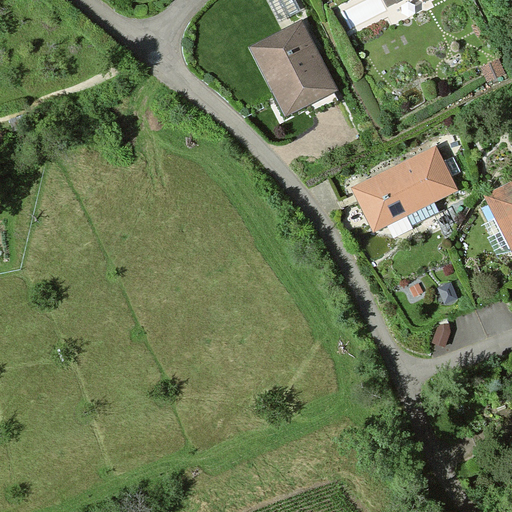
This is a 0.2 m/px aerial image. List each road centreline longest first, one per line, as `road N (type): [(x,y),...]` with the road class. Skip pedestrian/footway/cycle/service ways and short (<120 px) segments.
road 1 (residential): [(404,381),(329,231),(260,149),(146,48)]
road 2 (residential): [(471,511),(404,381)]
